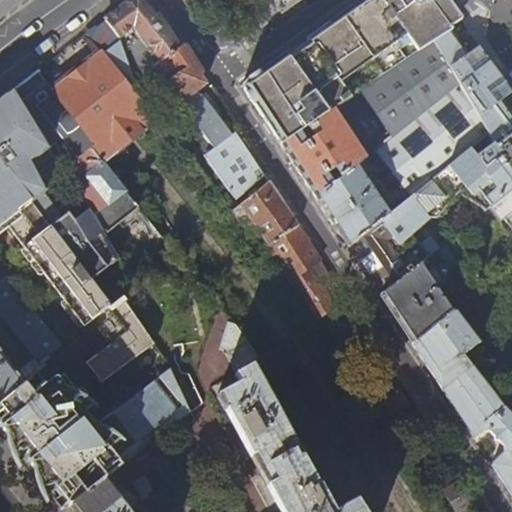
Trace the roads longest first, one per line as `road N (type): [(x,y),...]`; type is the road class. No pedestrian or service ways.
road 1 (residential): [(218,75),(495,511)]
road 2 (residential): [(218,75),(333,0)]
